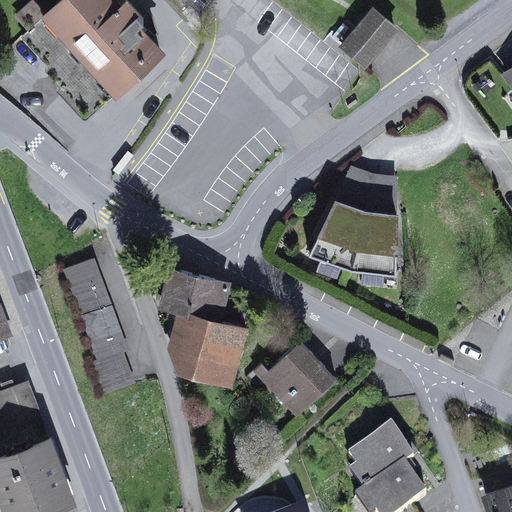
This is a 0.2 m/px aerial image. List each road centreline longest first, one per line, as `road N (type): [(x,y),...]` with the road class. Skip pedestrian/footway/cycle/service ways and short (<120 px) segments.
road 1 (residential): [(123,216),(126,254),(166,367),(193,511)]
road 2 (secondary): [(0,228),(105,511)]
road 3 (residential): [(428,71),(290,173),(222,265)]
road 4 (residential): [(427,369),(222,265)]
road 5 (residential): [(123,216),(0,114)]
road 6 (residential): [(470,511),(427,393),(427,369)]
road 7 (residential): [(507,177),(428,71)]
